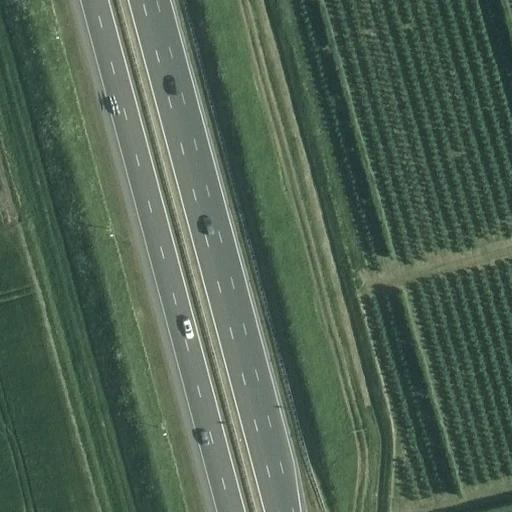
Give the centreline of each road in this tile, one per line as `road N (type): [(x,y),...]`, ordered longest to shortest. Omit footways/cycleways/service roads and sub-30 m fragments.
road 1 (trunk): [(277,511),(140,0)]
road 2 (trunk): [(91,0),(223,511)]
